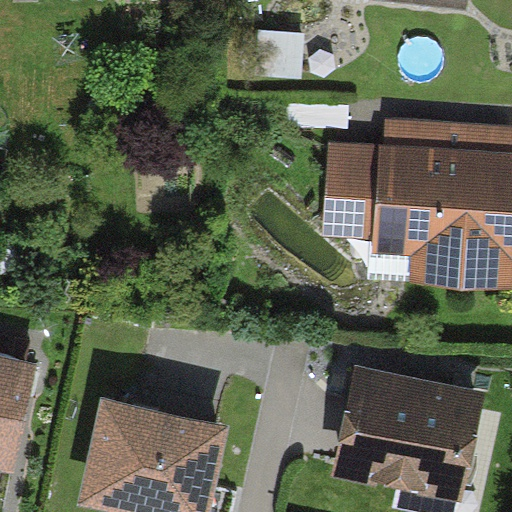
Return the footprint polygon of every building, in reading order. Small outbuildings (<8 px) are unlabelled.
[(393,0),(468,9),(469,0),(393,0)] [(386,143),(335,141),(331,237),(387,239),(387,250),(420,252),(419,277),(511,280),(511,130),(387,125),(386,143)] [(38,359),(0,351),(0,468),(14,471),(38,359)] [(494,395),(368,364),(342,469),(468,500),(494,395)] [(208,511),(229,419),(103,391),(79,500),(134,511),(208,511)]
